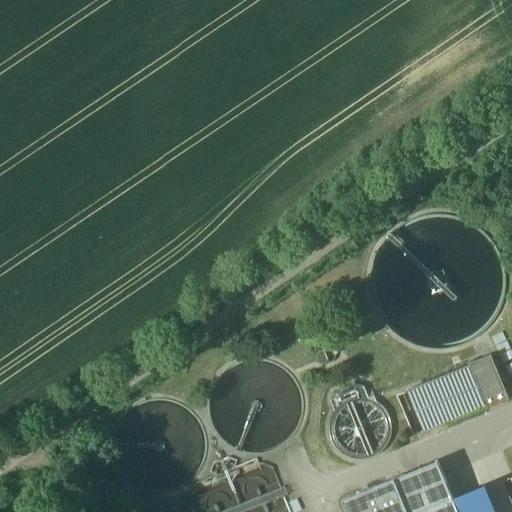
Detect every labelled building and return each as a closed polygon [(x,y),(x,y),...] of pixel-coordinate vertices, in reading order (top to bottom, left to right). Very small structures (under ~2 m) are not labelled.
[(332,347),(323,351),(329,364),(334,362),(336,356),(332,347)] [(323,351),(318,353),(314,363),(323,367),(329,364),(323,351)] [(491,355),(470,364),(487,407),(488,407),(509,398),(491,355)] [(470,365),(408,391),(408,392),(424,432),(425,432),(487,407),(470,365)] [(354,385),(334,393),(336,398),(330,400),(335,411),(337,408),(338,407),(342,404),(345,402),(348,400),(349,400),(355,398),(360,398),(361,397),(369,399),(364,386),(356,389),(354,385)] [(408,392),(397,396),(413,436),(424,432),(408,392)] [(229,458),(214,464),(211,472),(216,474),(216,476),(235,468),(235,466),(237,461),(229,458)] [(417,511),(453,497),(438,461),(343,500),(348,511),(417,511)] [(194,491),(186,495),(179,505),(181,511),(185,511),(193,509),(189,501),(194,491)] [(458,511),(453,497),(417,511),(458,511)]
